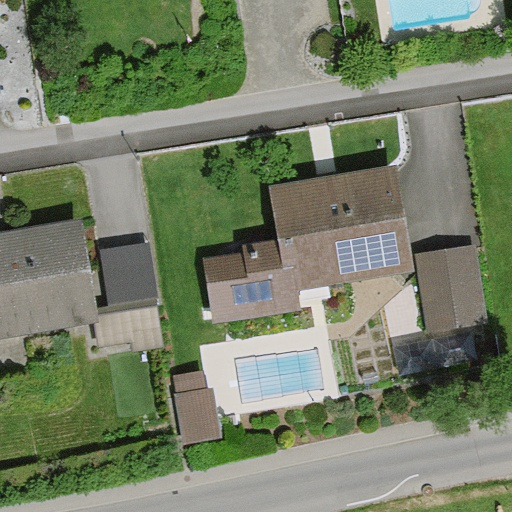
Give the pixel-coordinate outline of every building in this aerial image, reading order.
[(250,193),(258,249),(184,259),(193,326),(280,315),(277,297),(393,281),(379,175),(250,193)] [(0,338),(79,329),(66,228),(0,236),(0,338)] [(475,366),(462,250),(405,257),(415,340),(381,344),(385,376),(475,366)] [(146,346),(141,311),(82,320),(87,354),(146,346)] [(198,445),(190,377),(159,380),(167,449),(198,445)]
